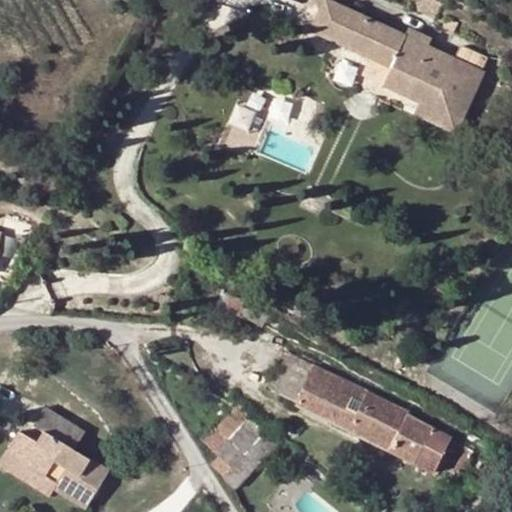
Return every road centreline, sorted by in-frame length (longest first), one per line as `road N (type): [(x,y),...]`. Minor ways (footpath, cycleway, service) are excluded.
road 1 (residential): [(231,0),(122,165),(152,214),(159,256),(145,273),(38,285),(0,315)]
road 2 (residential): [(228,511),(118,332),(0,323)]
road 3 (residential): [(489,49),(361,0)]
